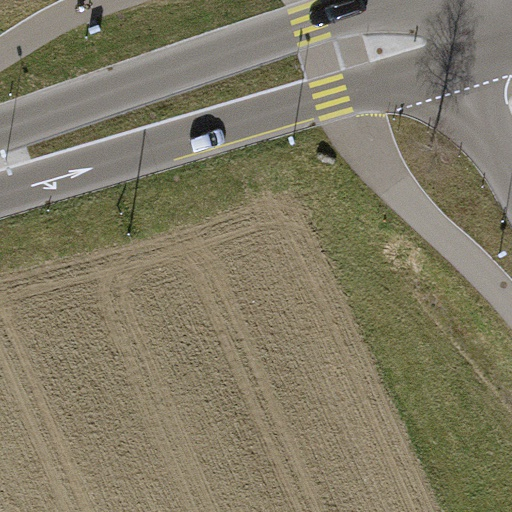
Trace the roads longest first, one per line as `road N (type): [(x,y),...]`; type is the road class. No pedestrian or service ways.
road 1 (tertiary): [(0,186),(54,178),(502,49)]
road 2 (tertiary): [(414,0),(39,116),(0,138)]
